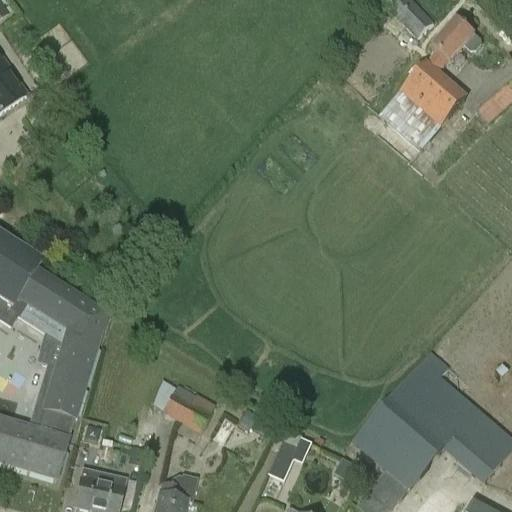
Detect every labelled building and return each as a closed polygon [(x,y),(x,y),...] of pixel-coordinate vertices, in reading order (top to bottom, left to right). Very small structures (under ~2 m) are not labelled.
[(389,16),(416,43),(433,27),(406,0),(405,0),(404,0),(391,0),(385,6),(392,13),(389,16)] [(447,64),(448,65),(449,66),(463,50),(469,55),(475,55),(480,49),(480,43),(455,22),(431,50),(435,54),(378,120),(419,155),(467,100),(438,75),(447,64)] [(0,62),(0,117),(26,101),(0,62)] [(492,126),(511,107),(511,87),(510,85),(480,114),(492,126)] [(16,320),(44,340),(35,368),(46,371),(27,432),(0,423),(0,466),(53,484),(104,320),(35,274),(41,265),(0,238),(0,323),(10,329),(16,320)] [(368,497),(386,511),(394,511),(412,491),(443,455),(483,489),(511,455),(511,442),(440,381),(448,371),(430,355),(351,446),(385,476),(368,497)] [(209,419),(214,410),(177,389),(175,393),(161,386),(158,392),(151,410),(162,416),(161,418),(199,440),(210,420),(209,419)] [(301,441),(288,435),(268,478),(283,485),(293,463),(302,467),(311,447),(301,443),(301,441)] [(131,453),(128,464),(140,467),(142,455),(131,453)] [(368,478),(358,472),(349,487),(359,493),(368,478)] [(118,511),(125,483),(82,473),(74,511),(76,511),(118,511)] [(161,486),(155,511),(184,511),(186,506),(191,508),(197,483),(181,480),(181,482),(177,481),(170,485),(169,488),(161,486)] [(501,511),(478,500),(471,511),(501,511)]
